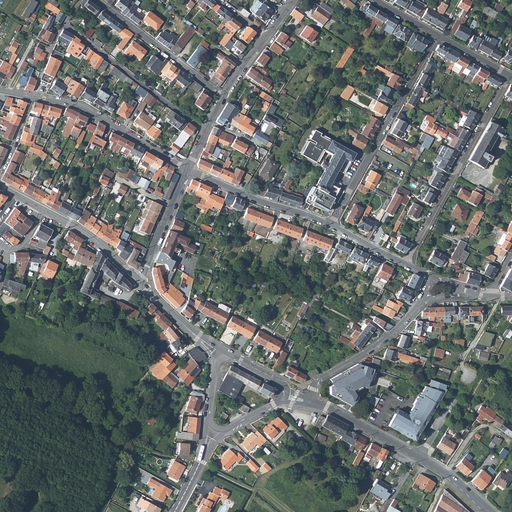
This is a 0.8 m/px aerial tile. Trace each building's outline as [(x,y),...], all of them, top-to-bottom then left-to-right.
[(87,0),(82,0),(80,4),(97,17),(101,11),(102,11),(87,0)] [(122,11),(121,13),(125,16),(125,15),(134,3),(132,1),(131,0),(118,0),(115,5),(122,11)] [(136,0),(134,3),(125,15),(137,24),(142,17),(138,14),(141,10),(137,7),(138,6),(136,5),(139,1),(138,0),(136,0)] [(197,0),(196,1),(200,4),(201,4),(199,7),(204,11),(205,8),(204,7),(206,5),(210,8),(214,3),(215,2),(212,0),(197,0)] [(341,0),(351,8),(352,7),(354,5),(353,4),(348,0),(341,0)] [(395,0),(394,2),(407,9),(412,0),(395,0)] [(412,0),(407,9),(420,16),(427,5),(417,0),(412,0)] [(450,32),(454,34),(463,17),(465,14),(472,0),(461,0),(458,6),(463,10),(459,17),(460,17),(458,20),(457,20),(450,32)] [(186,6),(190,9),(194,4),(190,1),(186,6)] [(261,3),(257,9),(262,13),(264,11),(268,15),(271,11),(267,8),(269,6),(268,3),(265,1),(263,1),(262,3),(261,3)] [(47,2),(44,7),(52,11),(55,7),(47,2)] [(161,2),(160,4),(169,10),(170,9),(169,8),(168,7),(161,2)] [(321,2),(319,6),(330,14),(333,10),(321,2)] [(443,6),(432,24),(442,29),(448,19),(441,16),(443,13),(443,14),(446,8),(448,4),(445,2),(443,6)] [(214,3),(210,8),(215,12),(214,14),(223,21),(217,29),(219,31),(224,25),(226,22),(230,17),(232,14),(220,6),(219,6),(214,3)] [(496,3),(493,10),(497,12),(499,13),(501,10),(503,6),(500,5),(496,3)] [(369,13),(367,16),(370,18),(372,19),(373,17),(373,16),(377,10),(368,5),(367,6),(364,4),(362,7),(360,7),(359,9),(361,11),(364,12),(365,11),(369,13)] [(422,18),(432,24),(443,6),(441,5),(436,13),(427,8),(422,18)] [(59,8),(58,9),(59,10),(59,11),(65,15),(68,10),(62,6),(60,8),(59,8)] [(319,6),(311,16),(323,24),(330,14),(319,6)] [(485,6),(479,17),(481,18),(485,12),(492,16),(489,20),(492,21),(497,13),(497,12),(493,10),(486,6),(485,6)] [(55,7),(52,11),(57,14),(54,20),(60,24),(65,15),(59,11),(59,10),(58,9),(56,8),(55,7)] [(32,9),(24,24),(25,25),(27,26),(29,21),(32,22),(36,16),(35,15),(37,13),(34,11),(35,10),(32,9)] [(243,9),(239,13),(246,18),(249,14),(243,9)] [(262,13),(257,9),(254,13),(263,21),(266,17),(267,17),(268,15),(264,11),(262,13)] [(304,16),(294,9),(290,14),(300,21),(304,16)] [(362,36),(359,40),(363,42),(373,26),(378,28),(386,16),(377,10),(373,16),(373,17),(372,19),(362,36)] [(97,17),(109,27),(114,20),(101,11),(97,17)] [(148,11),(142,20),(150,26),(151,25),(156,29),(162,21),(148,11)] [(47,19),(43,16),(39,22),(44,25),(42,28),(50,32),(52,29),(49,28),(51,24),(50,23),(51,22),(53,24),(55,21),(54,20),(52,19),(53,18),(52,17),(49,16),(47,19)] [(387,16),(377,34),(381,36),(384,30),(390,33),(397,21),(387,16)] [(219,43),(224,46),(229,40),(240,24),(230,17),(226,22),(224,25),(231,31),(228,34),(226,33),(219,43)] [(454,34),(453,34),(464,40),(470,31),(462,26),(464,23),(466,18),(463,17),(454,34)] [(184,18),(182,20),(185,23),(188,26),(194,30),(197,26),(196,25),(195,26),(184,18)] [(361,30),(359,33),(362,36),(372,19),(370,18),(363,28),(362,30),(361,30)] [(114,20),(109,27),(124,38),(117,47),(121,50),(133,34),(127,30),(126,30),(114,20)] [(469,28),(472,30),(477,21),(475,20),(475,21),(474,20),(469,28)] [(398,24),(392,34),(406,42),(412,32),(398,24)] [(179,38),(170,50),(176,55),(195,30),(194,30),(188,26),(186,28),(179,38)] [(256,32),(247,26),(238,38),(247,44),(256,32)] [(306,26),(300,35),(310,42),(316,33),(318,34),(319,32),(314,29),(313,31),(313,30),(313,29),(311,28),(310,29),(306,26)] [(42,28),(36,38),(39,39),(42,34),(43,35),(42,38),(50,43),(54,34),(50,32),(42,28)] [(89,28),(83,36),(88,39),(94,31),(89,28)] [(468,45),(477,49),(485,35),(487,30),(484,28),(479,38),(473,35),(468,45)] [(63,30),(58,39),(69,45),(73,35),(63,30)] [(160,32),(155,39),(170,50),(179,38),(170,32),(169,34),(163,30),(161,33),(160,32)] [(287,36),(281,32),(275,40),(282,45),(283,43),(288,46),(291,42),(288,40),(286,39),(287,36)] [(413,32),(406,46),(409,48),(410,50),(412,51),(414,50),(420,54),(427,40),(413,32)] [(80,40),(73,35),(69,45),(66,52),(77,58),(84,46),(80,43),(79,42),(80,40)] [(485,35),(477,49),(488,55),(494,45),(496,40),(492,38),(492,39),(485,35)] [(494,45),(488,55),(497,60),(501,53),(495,49),(498,43),(499,43),(501,39),(498,38),(496,40),(494,45)] [(15,52),(19,43),(14,40),(8,50),(14,53),(8,63),(3,60),(0,65),(0,76),(4,79),(5,77),(12,64),(18,54),(15,52)] [(202,40),(199,45),(206,50),(208,49),(206,48),(209,45),(202,40)] [(229,40),(224,46),(229,50),(234,44),(229,40)] [(237,40),(232,46),(235,49),(236,48),(237,49),(235,53),(239,55),(245,47),(237,40)] [(133,54),(139,59),(145,51),(133,41),(123,53),(130,58),(133,54)] [(273,42),(269,48),(277,54),(278,52),(281,48),(273,42)] [(439,44),(438,45),(435,50),(439,52),(437,55),(441,57),(440,59),(442,59),(443,57),(443,58),(448,49),(439,44)] [(196,49),(194,53),(200,58),(206,50),(199,45),(196,49)] [(37,47),(31,56),(35,58),(32,64),(35,65),(38,59),(37,59),(42,50),(37,47)] [(504,50),(501,56),(503,57),(503,58),(507,60),(507,61),(510,62),(511,62),(511,47),(509,50),(508,49),(507,51),(504,50)] [(265,48),(256,61),(262,66),(271,53),(265,48)] [(443,57),(442,59),(442,60),(443,60),(443,59),(446,61),(447,59),(451,61),(447,68),(446,68),(444,72),(448,74),(450,69),(454,62),(459,53),(449,48),(448,49),(443,58),(443,57)] [(93,53),(88,49),(83,58),(91,63),(92,61),(89,59),(93,53)] [(217,65),(229,72),(234,63),(215,49),(212,53),(212,55),(220,61),(217,65)] [(347,50),(336,66),(341,69),(351,53),(347,50)] [(102,59),(93,53),(89,59),(92,61),(91,63),(90,64),(97,68),(102,59)] [(194,53),(187,63),(193,68),(195,66),(196,64),(199,61),(200,58),(194,53)] [(145,65),(157,75),(160,71),(168,61),(165,58),(162,62),(152,55),(145,65)] [(61,61),(50,56),(43,73),(54,77),(61,61)] [(454,62),(450,69),(452,70),(455,66),(460,69),(458,74),(460,75),(468,61),(459,56),(455,63),(454,62)] [(102,59),(97,68),(102,72),(108,63),(102,59)] [(163,74),(171,81),(180,70),(176,67),(175,67),(171,64),(172,64),(168,61),(160,71),(163,74)] [(195,66),(193,68),(197,70),(198,68),(198,69),(202,63),(199,61),(196,64),(198,65),(196,67),(195,66)] [(460,75),(459,78),(462,80),(465,74),(467,75),(468,73),(472,75),(474,73),(477,66),(468,61),(460,75)] [(361,62),(356,70),(359,72),(361,69),(364,64),(361,62)] [(16,67),(12,64),(9,69),(5,77),(9,79),(16,67)] [(112,68),(109,72),(112,75),(118,79),(122,73),(113,66),(112,68)] [(211,78),(210,80),(219,87),(228,73),(219,66),(215,72),(213,71),(209,76),(211,78)] [(251,67),(246,74),(253,79),(261,68),(258,66),(257,66),(257,68),(255,70),(253,69),(251,67)] [(25,86),(26,84),(30,76),(33,69),(30,67),(26,74),(25,76),(22,75),(18,83),(25,86)] [(479,67),(471,81),(477,84),(478,81),(481,82),(484,78),(484,79),(488,72),(479,67)] [(261,68),(253,79),(266,89),(269,90),(271,87),(269,85),(272,80),(266,76),(268,73),(261,68)] [(383,69),(382,71),(391,76),(386,84),(396,89),(402,79),(395,75),(390,73),(384,69),(383,69)] [(171,81),(168,86),(170,88),(176,80),(182,84),(183,85),(182,88),(177,94),(179,96),(181,93),(182,92),(186,87),(187,86),(192,79),(180,70),(171,81)] [(397,71),(395,75),(402,79),(404,74),(397,71)] [(118,79),(117,82),(120,84),(125,76),(122,73),(118,79)] [(423,73),(416,86),(427,92),(428,89),(424,87),(430,77),(423,73)] [(490,73),(481,89),(482,90),(483,88),(484,89),(487,83),(490,85),(491,83),(498,86),(501,79),(490,73)] [(30,76),(26,84),(30,86),(34,78),(30,76)] [(50,89),(60,96),(71,78),(68,76),(62,84),(56,80),(50,89)] [(89,90),(94,82),(90,79),(85,87),(89,90)] [(192,79),(187,86),(191,89),(191,88),(197,93),(202,86),(192,79)] [(85,84),(80,82),(78,84),(72,80),(66,91),(77,97),(85,84)] [(96,94),(95,94),(97,96),(93,102),(102,107),(107,97),(108,96),(102,92),(107,84),(106,83),(103,81),(100,87),(99,88),(96,94)] [(360,90),(360,91),(376,101),(384,105),(386,101),(388,102),(389,102),(390,102),(392,100),(391,98),(390,98),(394,91),(374,81),(373,83),(383,88),(379,95),(367,89),(365,92),(360,90)] [(347,84),(340,96),(347,100),(354,88),(349,85),(347,84)] [(416,86),(407,103),(413,106),(417,99),(420,94),(424,96),(427,92),(416,86)] [(85,87),(80,96),(91,102),(95,94),(96,94),(85,87)] [(142,88),(138,94),(144,98),(147,92),(142,88)] [(213,95),(204,88),(193,104),(202,110),(213,95)] [(151,95),(147,92),(144,98),(141,102),(144,104),(151,96),(151,95)] [(438,92),(436,95),(438,96),(446,100),(447,99),(448,97),(438,92)] [(107,97),(102,107),(111,112),(114,106),(111,104),(115,99),(109,95),(108,96),(107,97)] [(151,96),(144,104),(150,108),(156,100),(151,96)] [(7,97),(4,105),(6,105),(16,108),(23,111),(26,103),(18,100),(16,105),(11,103),(13,98),(7,97)] [(227,103),(223,110),(233,116),(234,117),(238,110),(240,111),(241,109),(244,104),(247,100),(244,98),(238,107),(239,108),(237,110),(227,103)] [(446,100),(445,102),(456,109),(458,105),(456,104),(450,101),(450,100),(447,99),(446,100)] [(458,105),(456,109),(466,115),(468,111),(459,107),(463,100),(462,99),(459,103),(458,105)] [(264,103),(261,109),(265,111),(269,103),(265,101),(264,102),(264,103)] [(376,101),(372,109),(377,112),(382,114),(382,115),(387,106),(384,105),(376,101)] [(31,110),(30,113),(36,115),(35,118),(38,118),(39,113),(42,104),(34,102),(31,110)] [(124,102),(116,113),(126,119),(133,108),(124,102)] [(42,104),(39,113),(42,113),(41,117),(45,119),(49,106),(42,104)] [(277,107),(271,104),(263,118),(280,128),(284,121),(273,114),(277,107)] [(4,105),(1,110),(3,111),(8,113),(20,117),(23,111),(16,108),(6,105),(4,105)] [(44,120),(43,122),(48,124),(50,116),(58,118),(61,109),(57,108),(58,106),(53,105),(53,107),(49,106),(45,119),(44,120)] [(439,106),(433,117),(435,119),(439,113),(441,110),(442,107),(439,106)] [(72,110),(66,108),(62,114),(69,117),(61,133),(62,134),(67,137),(69,133),(70,130),(78,114),(78,113),(72,110)] [(354,128),(352,131),(360,135),(361,134),(370,139),(380,121),(371,116),(372,113),(362,108),(360,110),(362,110),(361,111),(370,116),(365,125),(362,123),(358,130),(354,128)] [(232,117),(229,123),(235,127),(242,114),(243,114),(244,111),(241,109),(240,111),(238,110),(234,117),(233,116),(232,117)] [(456,109),(454,112),(462,116),(458,124),(461,126),(462,124),(471,129),(479,115),(469,110),(468,111),(466,115),(456,109)] [(170,110),(165,117),(168,119),(169,120),(175,113),(170,110)] [(0,114),(0,115),(0,117),(17,125),(20,117),(8,113),(3,111),(2,115),(0,114)] [(222,111),(218,118),(228,123),(229,123),(232,117),(222,111)] [(140,126),(146,130),(153,122),(150,120),(147,117),(141,112),(134,122),(139,126),(140,126)] [(169,120),(168,122),(180,131),(187,122),(175,113),(169,120)] [(69,133),(76,137),(80,129),(78,129),(80,125),(82,126),(83,127),(87,118),(78,114),(76,118),(70,130),(69,133)] [(242,114),(235,127),(242,131),(246,124),(247,124),(250,119),(242,114)] [(429,121),(424,131),(428,133),(433,124),(435,119),(433,117),(427,114),(425,119),(429,121)] [(0,117),(0,124),(4,126),(3,129),(5,130),(6,128),(14,132),(17,125),(0,117)] [(22,131),(23,131),(35,135),(36,136),(40,137),(41,133),(36,131),(38,125),(42,126),(43,123),(43,122),(44,120),(38,118),(35,118),(32,117),(29,126),(28,125),(28,126),(25,125),(24,126),(22,131)] [(228,123),(218,118),(216,122),(222,125),(228,128),(228,123)] [(491,118),(489,122),(501,128),(503,124),(491,118)] [(411,126),(398,119),(395,125),(391,133),(402,139),(403,136),(402,135),(403,132),(402,132),(403,128),(408,131),(411,126)] [(435,119),(433,124),(447,131),(464,141),(469,132),(463,128),(459,134),(455,132),(436,122),(437,120),(435,119)] [(98,121),(93,135),(89,142),(99,147),(102,140),(99,139),(105,125),(98,121)] [(246,124),(242,131),(250,135),(253,128),(254,128),(256,124),(251,121),(249,125),(248,124),(247,124),(246,124)] [(146,130),(145,132),(155,140),(163,129),(154,123),(153,122),(146,130)] [(489,122),(468,160),(471,161),(485,169),(487,166),(484,164),(486,160),(491,162),(494,157),(486,152),(495,134),(499,136),(503,129),(501,128),(489,122)] [(42,126),(40,130),(50,134),(53,127),(43,123),(42,126)] [(194,128),(188,123),(177,137),(174,141),(169,148),(176,153),(180,147),(180,148),(194,128)] [(433,124),(428,133),(432,135),(433,131),(443,137),(447,131),(433,124)] [(214,126),(210,134),(217,137),(220,130),(214,126)] [(0,135),(2,136),(2,137),(10,141),(14,132),(6,128),(5,130),(4,133),(0,130),(0,135)] [(352,131),(349,129),(347,132),(355,137),(352,143),(362,149),(367,139),(360,135),(352,131)] [(511,134),(503,129),(499,136),(511,143),(511,134)] [(75,143),(79,145),(82,139),(85,131),(82,130),(75,143)] [(220,130),(217,137),(224,140),(227,133),(220,130)] [(320,133),(314,130),(309,139),(313,141),(312,143),(308,140),(307,141),(301,153),(300,154),(303,156),(310,160),(315,163),(324,147),(334,152),(328,163),(324,162),(322,162),(320,165),(321,167),(323,168),(322,169),(324,171),(315,187),(316,188),(315,189),(312,188),(307,196),(304,202),(307,204),(309,205),(311,203),(321,209),(322,207),(327,208),(338,189),(329,185),(337,170),(344,174),(355,153),(330,140),(329,141),(319,136),(320,133)] [(23,131),(19,143),(26,145),(29,147),(31,147),(33,148),(34,148),(40,150),(41,151),(43,147),(34,144),(35,143),(33,143),(35,135),(23,131)] [(447,131),(443,137),(446,139),(447,138),(449,139),(447,143),(449,144),(449,145),(459,150),(464,141),(447,131)] [(109,149),(112,150),(113,150),(119,136),(112,132),(108,140),(112,142),(109,149)] [(227,133),(224,140),(229,142),(230,143),(234,136),(227,133)] [(210,134),(207,142),(214,145),(216,141),(222,143),(223,144),(224,145),(225,145),(228,146),(229,142),(224,140),(217,137),(210,134)] [(424,140),(421,146),(424,147),(427,149),(431,143),(428,141),(431,136),(427,134),(424,140)] [(119,136),(113,150),(115,151),(116,151),(117,148),(119,149),(121,146),(125,148),(123,151),(123,152),(128,154),(133,143),(119,136)] [(386,136),(382,143),(388,147),(399,153),(402,147),(396,142),(386,136)] [(235,139),(231,146),(233,147),(235,149),(243,153),(247,145),(235,139)] [(396,142),(402,147),(405,149),(407,149),(411,151),(416,154),(418,150),(413,147),(397,139),(396,142)] [(301,153),(307,141),(306,140),(299,152),(301,153)] [(207,142),(203,150),(209,153),(215,158),(217,159),(220,149),(214,146),(207,142)] [(128,154),(127,155),(135,159),(133,163),(137,164),(144,149),(138,145),(133,143),(128,154)] [(416,154),(414,158),(415,159),(417,160),(421,152),(422,152),(424,147),(421,146),(421,145),(418,150),(416,154)] [(447,147),(442,157),(451,162),(457,152),(447,147)] [(140,162),(146,165),(147,162),(149,163),(151,164),(155,157),(145,152),(141,159),(140,162)] [(14,154),(10,161),(17,165),(18,165),(22,158),(14,154)] [(434,164),(432,169),(445,176),(447,172),(446,172),(451,162),(442,157),(438,155),(436,160),(439,162),(437,165),(434,164)] [(299,162),(288,156),(284,162),(295,169),(299,162)] [(147,166),(144,172),(147,174),(149,170),(155,172),(157,167),(158,168),(162,161),(155,157),(151,164),(149,163),(147,166)] [(221,169),(218,177),(230,182),(234,172),(227,169),(231,162),(228,160),(230,158),(228,157),(222,167),(221,169)] [(199,159),(197,165),(198,168),(208,172),(212,165),(199,159)] [(259,175),(267,179),(270,175),(271,176),(278,164),(269,159),(259,175)] [(413,160),(405,174),(407,175),(415,161),(413,160)] [(10,161),(5,172),(9,174),(10,171),(13,172),(13,173),(14,171),(15,169),(17,165),(10,161)] [(155,172),(150,180),(152,181),(153,180),(155,181),(158,175),(159,174),(160,175),(162,175),(163,174),(168,164),(162,161),(158,168),(157,167),(155,172)] [(168,164),(163,174),(167,176),(165,179),(169,180),(172,172),(174,167),(172,166),(168,164)] [(212,165),(208,172),(218,177),(221,169),(212,164),(212,165)] [(428,166),(426,170),(431,173),(432,172),(435,174),(430,184),(429,185),(438,189),(445,176),(432,169),(428,166)] [(102,173),(102,174),(111,179),(114,174),(106,169),(105,167),(102,173)] [(234,172),(230,182),(237,185),(240,178),(240,177),(243,171),(236,168),(234,172)] [(123,174),(121,176),(128,180),(132,173),(125,169),(123,174)] [(9,174),(5,172),(1,180),(2,181),(10,185),(14,176),(12,175),(13,172),(10,171),(9,174)] [(367,181),(364,186),(369,188),(376,192),(387,198),(388,196),(374,188),(380,175),(371,171),(366,180),(367,181)] [(172,172),(169,180),(175,183),(178,176),(178,175),(172,172)] [(427,181),(426,182),(430,184),(435,174),(432,172),(431,173),(427,181)] [(14,176),(10,185),(17,189),(18,187),(23,190),(27,184),(30,179),(29,178),(27,181),(15,174),(14,176)] [(61,202),(57,211),(66,215),(73,202),(67,199),(76,176),(72,174),(68,185),(63,196),(61,202)] [(132,174),(129,180),(136,184),(138,180),(135,178),(136,176),(132,174)] [(247,174),(243,181),(244,182),(247,183),(249,180),(251,176),(247,174)] [(94,190),(92,193),(95,195),(97,193),(96,193),(95,192),(96,192),(97,192),(100,187),(101,184),(105,186),(108,179),(109,180),(110,179),(109,179),(101,175),(94,190)] [(504,175),(500,181),(506,185),(508,181),(506,180),(507,178),(509,179),(509,178),(508,177),(504,175)] [(141,177),(137,184),(146,189),(147,187),(150,181),(141,177)] [(187,186),(185,191),(189,192),(191,189),(196,191),(202,193),(200,197),(202,197),(199,203),(198,203),(196,206),(202,209),(204,205),(208,196),(207,195),(210,187),(192,180),(189,187),(187,186)] [(360,183),(357,189),(360,190),(360,189),(366,192),(369,188),(364,186),(360,183)] [(23,190),(23,192),(30,196),(34,187),(27,184),(23,190)] [(121,184),(117,191),(123,195),(124,193),(127,187),(121,184)] [(34,187),(30,196),(40,201),(46,189),(39,185),(37,185),(36,185),(34,187)] [(281,192),(279,199),(285,201),(287,194),(289,195),(291,191),(291,190),(287,189),(288,187),(285,185),(283,189),(281,192)] [(435,191),(425,185),(423,189),(427,191),(422,201),(428,204),(435,191)] [(477,185),(476,187),(485,192),(492,196),(493,194),(486,190),(477,185)] [(51,191),(44,203),(50,206),(57,190),(58,190),(53,187),(51,191)] [(156,187),(154,193),(161,197),(163,193),(164,191),(156,187)] [(266,191),(262,197),(268,199),(268,197),(271,198),(271,200),(278,202),(279,199),(281,192),(283,189),(281,188),(280,190),(268,187),(266,191)] [(476,187),(473,191),(472,190),(471,193),(461,188),(457,195),(465,200),(464,201),(466,203),(467,201),(475,205),(478,198),(480,195),(482,196),(490,200),(490,198),(492,196),(485,192),(476,187)] [(46,189),(40,201),(44,203),(51,191),(47,188),(46,189)] [(492,196),(490,198),(493,200),(496,201),(497,202),(498,200),(495,199),(500,190),(496,188),(493,194),(492,196)] [(385,210),(385,211),(392,215),(402,197),(404,196),(405,194),(401,192),(397,189),(391,200),(385,210)] [(57,190),(50,206),(57,211),(61,202),(57,200),(59,194),(60,192),(57,190)] [(302,195),(291,191),(289,195),(287,194),(285,201),(299,206),(302,198),(301,198),(302,195)] [(224,199),(223,202),(230,205),(234,195),(227,192),(224,199)] [(208,196),(204,205),(208,207),(211,208),(212,206),(220,209),(223,202),(224,199),(210,193),(208,196)] [(231,207),(240,211),(245,201),(236,197),(231,207)] [(387,198),(382,208),(385,210),(391,200),(387,198)] [(487,204),(484,209),(488,211),(493,202),(494,203),(496,201),(493,200),(490,198),(490,200),(487,204)] [(144,219),(154,223),(162,205),(149,199),(141,218),(144,219)] [(73,202),(66,215),(75,220),(80,211),(78,210),(80,206),(76,203),(77,201),(74,200),(73,202)] [(352,211),(350,210),(345,220),(353,225),(362,208),(354,203),(352,207),(354,208),(352,211)] [(412,203),(407,214),(415,219),(421,208),(412,203)] [(82,212),(77,221),(83,225),(87,218),(90,213),(87,211),(89,207),(88,206),(88,205),(87,204),(84,208),(82,212)] [(369,204),(364,212),(364,213),(357,227),(362,230),(363,229),(367,231),(369,227),(375,230),(378,225),(366,218),(371,208),(369,206),(370,205),(369,204)] [(451,215),(461,221),(465,214),(467,210),(456,204),(454,209),(454,210),(451,215)] [(14,208),(4,221),(13,228),(18,222),(14,219),(19,212),(14,208)] [(243,218),(256,222),(258,219),(260,213),(247,208),(243,218)] [(481,214),(480,216),(482,218),(484,219),(488,211),(484,209),(482,212),(481,214)] [(177,210),(174,217),(181,220),(184,213),(177,210)] [(18,222),(13,228),(22,235),(32,221),(19,212),(14,219),(18,222)] [(476,212),(466,230),(467,231),(471,233),(474,227),(479,219),(480,216),(481,214),(476,212)] [(258,219),(256,222),(268,227),(272,217),(260,213),(258,219)] [(87,218),(83,225),(89,230),(95,218),(91,215),(89,219),(87,218)] [(96,218),(89,230),(100,237),(105,230),(107,226),(96,218)] [(144,219),(139,230),(149,234),(154,223),(144,219)] [(175,219),(170,229),(179,233),(183,223),(175,219)] [(277,219),(273,229),(286,234),(290,224),(277,219)] [(4,222),(0,226),(0,234),(8,241),(12,235),(9,233),(13,228),(11,228),(4,222)] [(455,226),(448,222),(445,229),(451,233),(455,226)] [(105,230),(100,237),(108,243),(112,235),(110,234),(113,230),(111,229),(113,226),(109,223),(107,226),(105,230)] [(503,226),(502,228),(511,233),(511,224),(509,223),(506,228),(503,226)] [(29,243),(28,244),(44,249),(46,245),(47,242),(46,241),(52,231),(40,224),(32,237),(34,238),(35,236),(39,238),(37,242),(30,240),(29,243)] [(201,224),(200,227),(202,228),(210,232),(212,228),(208,227),(207,228),(205,227),(206,226),(201,224)] [(290,224),(286,234),(298,238),(302,228),(290,224)] [(13,228),(9,233),(12,235),(18,240),(22,235),(13,228)] [(511,238),(511,233),(501,228),(499,231),(502,233),(492,251),(502,256),(511,238)] [(112,235),(108,243),(115,247),(119,239),(117,238),(121,231),(119,229),(117,232),(113,230),(110,234),(112,235)] [(169,230),(159,252),(162,253),(169,258),(172,250),(178,253),(180,250),(175,248),(177,243),(180,244),(178,247),(193,254),(196,246),(187,243),(189,238),(169,230)] [(68,232),(63,238),(64,239),(69,243),(74,234),(68,231),(68,232)] [(307,231),(303,240),(316,245),(319,235),(307,231)] [(119,239),(115,247),(120,251),(124,243),(126,238),(128,234),(124,232),(119,239)] [(74,234),(69,243),(70,243),(73,245),(72,247),(71,248),(76,251),(78,247),(83,240),(74,234)] [(394,247),(404,253),(410,243),(404,240),(405,238),(399,234),(396,240),(392,237),(390,240),(396,243),(394,247)] [(12,235),(8,241),(13,245),(14,245),(15,245),(18,240),(12,235)] [(319,235),(316,245),(328,250),(331,240),(319,235)] [(126,238),(124,243),(130,246),(132,247),(133,248),(134,248),(139,251),(144,254),(146,249),(128,239),(126,238)] [(327,262),(327,263),(330,265),(331,262),(333,263),(334,261),(335,262),(336,260),(333,258),(337,251),(341,254),(343,251),(347,253),(351,246),(339,240),(327,262)] [(434,250),(428,261),(439,267),(440,264),(444,266),(447,261),(452,263),(453,260),(455,261),(456,259),(462,249),(464,245),(465,243),(460,240),(451,255),(450,259),(434,250)] [(120,251),(118,255),(123,260),(130,246),(124,243),(120,251)] [(42,254),(39,253),(38,262),(42,263),(44,258),(50,247),(46,245),(44,249),(42,254)] [(74,256),(73,259),(89,267),(88,268),(89,269),(90,268),(89,268),(95,255),(78,247),(76,251),(74,256)] [(348,257),(346,260),(349,262),(350,259),(356,262),(356,261),(363,264),(367,254),(354,247),(349,257),(348,257)] [(139,251),(134,248),(126,262),(129,265),(133,267),(135,268),(137,267),(139,265),(140,264),(134,260),(136,256),(139,251)] [(462,249),(456,259),(463,263),(468,253),(462,249)] [(27,261),(27,251),(13,251),(13,254),(10,254),(10,263),(14,263),(14,261),(22,262),(18,273),(19,273),(19,274),(16,282),(20,283),(23,276),(22,275),(24,270),(26,264),(27,261)] [(39,253),(27,251),(27,261),(32,261),(31,270),(37,270),(38,262),(39,253)] [(214,258),(218,260),(222,253),(216,251),(214,258)] [(95,255),(89,268),(90,268),(98,272),(104,259),(100,255),(97,252),(95,255)] [(488,253),(485,257),(498,264),(500,260),(495,258),(495,257),(488,253)] [(370,256),(363,270),(365,271),(367,266),(369,267),(371,264),(375,267),(379,260),(370,256)] [(42,263),(37,274),(50,280),(58,264),(44,258),(42,263)] [(98,272),(97,274),(100,276),(102,271),(105,273),(109,264),(106,261),(104,259),(98,272)] [(166,270),(169,271),(171,272),(173,273),(175,269),(182,273),(192,278),(193,278),(193,277),(194,272),(171,259),(166,270)] [(106,274),(103,279),(110,283),(112,280),(109,277),(114,268),(112,266),(109,264),(105,273),(106,274)] [(380,280),(385,283),(388,276),(391,270),(392,268),(383,264),(376,276),(381,278),(380,280)] [(480,270),(479,272),(481,273),(491,278),(492,278),(497,269),(488,264),(484,272),(480,270)] [(500,285),(500,286),(499,287),(500,291),(508,291),(511,290),(511,264),(510,268),(506,276),(500,285)] [(163,267),(153,267),(152,271),(152,275),(154,282),(162,279),(161,275),(165,274),(163,267)] [(88,272),(79,292),(91,297),(94,298),(98,300),(101,301),(107,304),(120,309),(119,310),(139,320),(142,314),(120,303),(90,290),(97,274),(98,272),(90,268),(89,269),(88,272)] [(112,280),(110,283),(122,289),(124,290),(125,288),(128,290),(129,290),(133,286),(124,278),(122,276),(114,268),(109,277),(112,280)] [(459,273),(458,280),(477,285),(480,275),(481,273),(479,272),(473,268),(472,270),(474,271),(474,273),(465,271),(464,274),(459,273)] [(162,279),(154,282),(156,289),(160,295),(161,293),(165,289),(166,288),(173,273),(171,272),(165,283),(163,284),(162,279)] [(192,278),(182,273),(180,277),(185,279),(185,283),(191,284),(192,278)] [(422,278),(413,274),(407,285),(416,290),(422,278)] [(24,285),(4,278),(2,285),(10,287),(9,290),(17,293),(19,288),(23,290),(24,285)] [(402,287),(397,296),(407,301),(411,291),(402,287)] [(165,289),(161,293),(177,308),(182,303),(184,300),(181,297),(183,295),(177,289),(177,290),(173,294),(168,289),(166,288),(165,289)] [(307,301),(305,304),(308,306),(310,307),(315,296),(318,297),(319,294),(312,291),(307,301)] [(18,298),(15,304),(20,307),(21,308),(24,301),(18,298)] [(186,305),(181,312),(189,317),(194,311),(195,312),(196,309),(199,302),(200,301),(196,300),(194,303),(188,299),(188,303),(186,305)] [(297,315),(299,316),(301,312),(305,304),(307,301),(305,300),(297,315)] [(383,311),(381,313),(391,318),(394,312),(395,309),(397,310),(400,306),(401,306),(402,303),(397,300),(395,303),(388,300),(383,311)] [(196,309),(211,317),(217,307),(206,302),(204,304),(199,302),(196,309)] [(453,307),(443,307),(443,316),(443,317),(443,321),(443,322),(450,322),(450,315),(453,315),(456,315),(456,302),(453,302),(453,307)] [(171,323),(150,303),(148,305),(145,303),(142,307),(156,319),(155,321),(164,330),(166,330),(166,328),(171,323)] [(217,307),(211,317),(223,323),(229,310),(219,305),(217,307)] [(511,320),(511,305),(500,306),(500,315),(509,315),(506,321),(510,323),(511,320)] [(481,306),(467,307),(468,315),(473,315),(481,315),(481,322),(483,322),(486,317),(485,310),(481,310),(481,306)] [(427,307),(422,310),(422,316),(429,316),(429,320),(433,320),(433,317),(433,307),(427,307)] [(443,307),(433,307),(433,317),(443,317),(443,316),(443,307)] [(457,315),(456,315),(456,319),(468,319),(468,315),(467,307),(457,307),(457,315)] [(227,326),(238,332),(243,322),(232,316),(227,326)] [(374,316),(372,320),(377,324),(382,328),(383,326),(389,329),(393,326),(374,316)] [(353,323),(351,328),(356,330),(360,332),(367,338),(375,327),(377,324),(372,320),(367,317),(365,320),(366,321),(360,328),(353,323)] [(436,323),(416,320),(415,328),(414,334),(421,335),(422,331),(424,332),(425,331),(430,332),(431,326),(442,327),(442,324),(436,323)] [(243,322),(238,332),(249,338),(254,328),(243,322)] [(148,367),(147,368),(158,378),(162,379),(169,371),(175,365),(170,360),(171,360),(168,356),(183,345),(175,335),(179,331),(171,323),(166,328),(166,330),(164,330),(162,332),(170,342),(156,357),(148,367)] [(507,329),(502,336),(505,337),(507,334),(509,332),(511,329),(509,328),(508,330),(507,329)] [(338,338),(337,340),(348,345),(352,349),(355,346),(359,349),(367,338),(360,332),(356,330),(352,335),(356,338),(352,343),(350,341),(341,336),(340,338),(338,338)] [(253,340),(265,346),(270,336),(259,331),(253,340)] [(144,363),(148,367),(156,357),(170,342),(162,332),(160,333),(159,336),(161,340),(154,347),(156,349),(144,363)] [(125,337),(141,344),(142,342),(126,334),(125,337)] [(401,334),(397,346),(404,349),(409,337),(401,334)] [(270,336),(265,346),(276,352),(281,342),(270,336)] [(455,339),(455,341),(456,341),(456,344),(462,345),(464,339),(455,337),(455,339)] [(288,338),(283,348),(286,350),(289,351),(294,341),(288,338)] [(183,362),(180,366),(182,368),(191,379),(199,370),(195,363),(206,358),(205,355),(197,348),(188,353),(190,356),(187,358),(185,355),(180,360),(183,362)] [(397,352),(386,348),(383,358),(394,361),(395,356),(400,358),(399,359),(408,362),(408,361),(421,365),(423,361),(404,355),(397,352)] [(435,348),(433,356),(442,358),(444,350),(435,348)] [(281,351),(275,363),(278,364),(281,362),(285,353),(281,351)] [(479,351),(477,358),(486,361),(488,353),(479,351)] [(284,374),(293,378),(297,371),(295,370),(297,366),(290,362),(284,374)] [(371,368),(362,365),(358,364),(330,379),(331,382),(333,385),(330,386),(330,394),(339,399),(353,406),(358,397),(353,389),(361,385),(367,388),(369,382),(371,375),(372,374),(369,373),(371,368)] [(230,365),(217,391),(233,399),(235,395),(242,382),(255,390),(256,389),(259,390),(258,391),(269,397),(274,389),(262,383),(259,382),(260,381),(230,365)] [(147,368),(146,369),(156,380),(158,378),(147,368)] [(169,371),(162,379),(172,388),(176,382),(177,383),(182,381),(187,385),(191,379),(182,368),(176,375),(179,378),(178,380),(169,371)] [(297,371),(293,378),(301,383),(304,381),(318,374),(315,369),(306,373),(307,375),(306,376),(301,373),(297,371)] [(437,370),(436,374),(447,378),(448,374),(441,371),(437,370)] [(401,433),(413,440),(415,436),(417,437),(424,425),(426,421),(430,414),(447,386),(429,380),(427,387),(424,385),(419,395),(418,394),(413,404),(409,412),(410,413),(408,415),(398,410),(396,414),(395,413),(388,425),(401,433)] [(193,391),(190,396),(201,400),(203,401),(204,394),(193,391)] [(368,402),(376,405),(379,398),(371,395),(368,402)] [(201,400),(190,396),(186,410),(196,413),(196,411),(197,411),(201,400)] [(244,401),(244,402),(242,401),(243,399),(237,396),(235,400),(247,406),(248,403),(244,401)] [(236,408),(237,408),(239,410),(246,413),(249,407),(239,402),(238,404),(236,408)] [(487,406),(485,408),(481,405),(476,412),(479,414),(476,419),(480,421),(482,417),(490,422),(495,415),(496,412),(487,406)] [(223,412),(219,417),(224,420),(227,415),(223,412)] [(323,421),(321,425),(323,427),(336,433),(342,422),(327,414),(326,416),(325,418),(323,421)] [(314,425),(319,428),(321,425),(323,421),(325,418),(320,415),(314,425)] [(495,415),(490,422),(491,423),(503,431),(508,424),(503,421),(495,415)] [(267,427),(266,426),(266,425),(261,430),(274,442),(278,438),(281,435),(278,432),(282,428),(284,429),(287,426),(277,416),(269,424),(270,424),(267,427)] [(181,433),(177,433),(177,438),(197,440),(200,418),(188,417),(188,422),(189,422),(189,426),(187,426),(187,432),(181,432),(181,433)] [(347,425),(342,422),(336,433),(338,435),(341,436),(340,438),(346,442),(345,445),(345,446),(344,449),(347,451),(356,434),(351,431),(351,432),(345,429),(347,425)] [(511,427),(508,424),(503,431),(511,437),(511,427)] [(459,437),(462,440),(467,432),(471,426),(468,425),(465,429),(465,428),(459,437)] [(263,438),(256,430),(253,433),(252,432),(245,439),(244,439),(240,443),(248,451),(259,440),(260,441),(263,438)] [(316,434),(314,437),(320,440),(324,442),(325,438),(316,434)] [(356,434),(347,451),(350,453),(354,446),(360,449),(366,439),(356,434)] [(442,436),(436,447),(449,454),(455,444),(448,440),(442,436)] [(314,437),(312,442),(313,443),(314,444),(317,447),(320,440),(314,437)] [(191,444),(179,443),(177,454),(187,455),(188,448),(190,448),(191,444)] [(371,443),(364,456),(367,458),(369,459),(371,455),(373,456),(365,470),(369,471),(372,465),(381,448),(371,443)] [(224,469),(232,461),(231,460),(232,459),(234,460),(236,462),(242,456),(237,452),(234,454),(228,448),(222,455),(223,456),(217,462),(224,469)] [(381,448),(372,465),(377,468),(379,467),(382,461),(387,451),(381,448)] [(352,464),(356,466),(363,453),(360,450),(352,464)] [(463,458),(456,466),(465,475),(473,466),(463,458)] [(249,465),(248,467),(252,471),(257,466),(249,459),(246,462),(249,465)] [(174,461),(166,474),(177,480),(184,466),(174,461)] [(264,462),(259,468),(263,473),(271,469),(264,462)] [(471,481),(481,489),(491,476),(495,471),(490,467),(484,472),(481,469),(471,481)] [(371,484),(374,480),(376,477),(377,477),(380,471),(377,469),(369,483),(371,484)] [(500,472),(492,483),(496,485),(497,484),(503,489),(510,479),(511,476),(511,474),(507,471),(504,475),(500,472)] [(426,479),(426,478),(419,474),(414,482),(430,491),(435,483),(430,480),(429,481),(426,479)] [(150,478),(147,484),(155,489),(151,495),(163,502),(166,496),(163,495),(164,494),(168,496),(172,490),(150,478)] [(374,485),(370,491),(385,500),(390,492),(386,490),(388,485),(377,479),(374,485)] [(214,486),(211,492),(217,495),(221,489),(214,486)] [(203,497),(200,503),(210,508),(211,509),(218,496),(220,497),(222,494),(226,497),(229,492),(221,488),(221,489),(217,495),(211,492),(209,491),(206,499),(203,497)] [(444,490),(437,504),(433,511),(468,511),(454,499),(444,490)] [(141,498),(137,506),(148,511),(147,511),(157,511),(160,508),(141,498)] [(207,511),(210,508),(200,503),(199,506),(200,506),(197,511),(207,511)]
